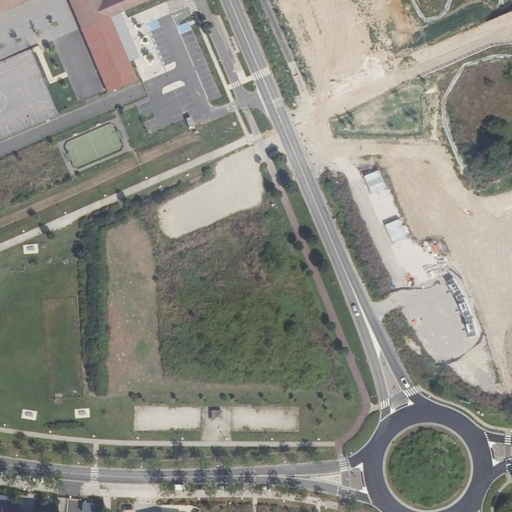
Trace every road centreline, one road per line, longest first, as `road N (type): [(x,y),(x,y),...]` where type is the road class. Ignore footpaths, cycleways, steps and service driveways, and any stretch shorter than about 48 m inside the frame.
road 1 (residential): [(0,463),(94,474),(282,476)]
road 2 (unclassified): [(271,97),(360,305)]
road 3 (residential): [(200,0),(243,100),(271,97)]
road 4 (unclassified): [(432,414),(360,305)]
road 5 (unclassified): [(360,305),(389,429)]
